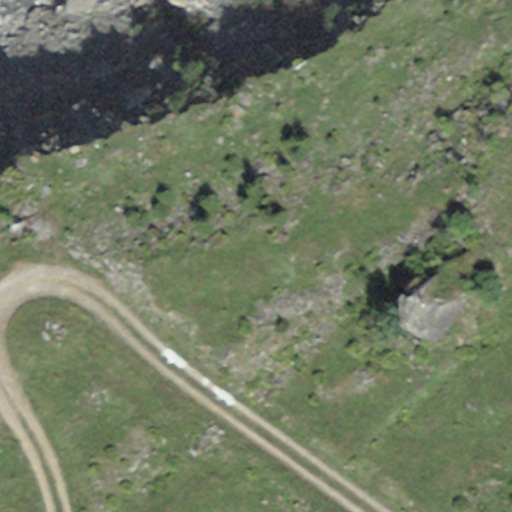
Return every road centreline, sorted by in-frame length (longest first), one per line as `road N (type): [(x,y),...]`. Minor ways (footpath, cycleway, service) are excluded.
road 1 (track): [(0,309),(20,290),(45,283),(91,296),(179,374),(377,511)]
road 2 (track): [(59,511),(37,444),(0,387)]
